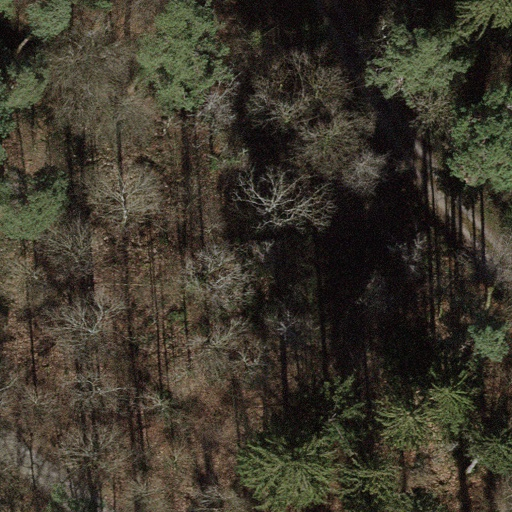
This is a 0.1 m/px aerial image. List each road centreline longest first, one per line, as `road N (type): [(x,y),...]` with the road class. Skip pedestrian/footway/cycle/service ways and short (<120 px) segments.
road 1 (track): [(511,262),(427,167),(333,0)]
road 2 (track): [(0,436),(99,511)]
